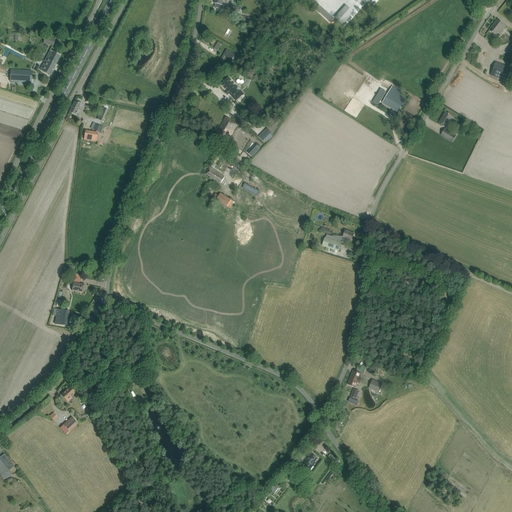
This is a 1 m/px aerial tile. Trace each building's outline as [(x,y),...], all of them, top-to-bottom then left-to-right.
[(354,13),(346,6),(335,18),(343,25),(354,13)] [(332,24),(336,20),(322,7),(318,11),(332,24)] [(500,33),(506,26),(497,20),(489,30),(495,35),(498,31),(500,33)] [(44,40),(46,41),(46,44),(53,46),(55,39),(45,36),(44,40)] [(40,70),(50,75),(60,56),(50,50),(40,70)] [(223,55),(232,60),(235,54),(226,50),(223,55)] [(25,55),(23,61),(31,64),(33,57),(25,55)] [(511,68),(495,63),(490,76),(509,83),(511,75),(511,68)] [(11,69),(10,82),(31,83),(32,70),(11,69)] [(236,101),(242,96),(236,89),(238,87),(229,77),(221,84),(236,101)] [(406,99),(397,93),(398,90),(392,87),(383,101),(399,111),(406,99)] [(29,122),(31,121),(36,100),(36,99),(8,93),(8,96),(7,96),(6,93),(5,99),(9,100),(10,106),(12,98),(13,107),(15,99),(16,107),(17,103),(20,103),(20,104),(21,114),(22,117),(24,117),(27,118),(17,119),(29,122)] [(81,105),(74,102),(69,112),(77,116),(78,114),(77,113),(81,105)] [(98,119),(103,120),(107,109),(103,107),(98,119)] [(454,117),(448,114),(445,112),(439,122),(448,127),(454,117)] [(226,117),(215,135),(215,136),(216,134),(219,136),(218,137),(226,142),(237,124),(226,117)] [(455,135),(445,129),(441,135),(451,142),(455,135)] [(97,133),(85,131),(84,140),(96,142),(97,133)] [(260,149),(255,145),(248,153),(252,157),(260,149)] [(225,177),(210,168),(206,174),(221,184),(225,177)] [(238,177),(232,188),(236,191),(242,179),(238,177)] [(231,209),(235,202),(221,193),(219,196),(218,195),(215,199),(231,209)] [(327,235),(326,238),(341,243),(342,243),(343,243),(344,237),(350,239),(349,241),(351,242),(355,234),(345,230),(343,237),(333,235),(333,237),(327,235)] [(325,237),(322,246),(326,247),(329,248),(332,249),(334,250),(338,251),(341,243),(326,238),(325,237)] [(79,284),(79,283),(73,281),(72,291),(83,293),(85,285),(79,284)] [(64,301),(56,299),(55,304),(54,308),(63,309),(64,301)] [(67,326),(69,311),(54,309),(53,316),(56,316),(55,324),(67,326)] [(113,372),(110,367),(104,371),(108,376),(113,372)] [(353,371),(348,385),(352,387),(353,387),(355,388),(357,383),(360,384),(362,380),(359,378),(361,374),(356,371),(353,371)] [(373,381),(370,388),(380,391),(382,385),(373,381)] [(71,386),(61,395),(67,402),(71,398),(70,397),(76,391),(71,386)] [(84,394),(83,395),(85,398),(91,393),(87,388),(83,391),(84,393),(84,394)] [(354,389),(351,397),(358,400),(359,397),(357,396),(358,392),(359,391),(354,389)] [(76,421),(72,417),(63,425),(69,432),(77,424),(75,422),(76,421)] [(316,462),(315,461),(317,458),(311,454),(303,465),(310,471),(316,462)] [(8,459),(4,463),(7,467),(10,465),(12,468),(14,466),(8,459)] [(290,482),(295,475),(290,471),(284,477),(290,482)]
